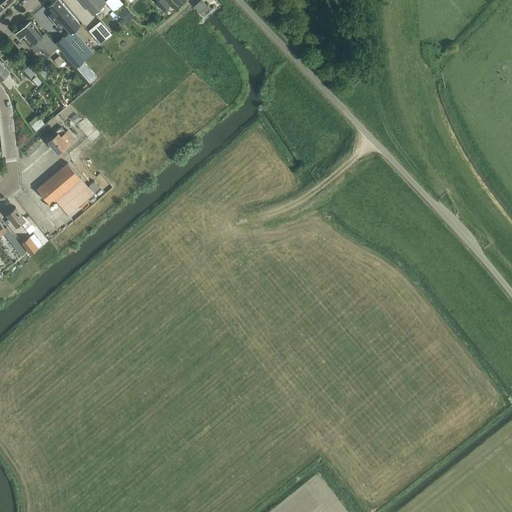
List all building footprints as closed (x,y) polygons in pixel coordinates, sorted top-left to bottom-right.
[(74,30),(80,25),(59,0),(54,0),(47,6),(53,13),(49,16),(58,26),(62,23),(69,31),(71,33),(74,30)] [(106,2),(104,0),(80,0),(92,14),(106,2)] [(164,0),(157,0),(156,2),(163,11),(170,6),(164,0)] [(200,11),(201,10),(207,5),(202,0),(201,0),(195,6),(200,11)] [(119,13),(127,23),(135,16),(126,6),(119,13)] [(22,35),(34,48),(38,45),(47,56),(57,47),(45,32),(42,34),(30,20),(16,32),(20,37),(22,35)] [(97,23),(89,31),(100,44),(106,38),(102,33),(104,31),(104,32),(108,28),(103,22),(101,20),(97,23)] [(63,36),(55,43),(76,67),(93,53),(82,41),(74,30),(71,33),(69,31),(63,36)] [(59,54),(54,59),(59,65),(62,63),(63,64),(66,61),(59,54)] [(0,59),(0,79),(10,72),(0,59)] [(76,114),(70,119),(74,123),(80,119),(76,114)] [(31,125),(35,130),(44,123),(40,118),(31,125)] [(58,152),(59,151),(75,138),(68,130),(66,131),(62,126),(55,131),(57,133),(48,140),(58,152)] [(88,186),(68,162),(37,188),(50,203),(56,198),(69,214),(93,193),(93,192),(100,187),(94,180),(88,186)] [(29,226),(32,224),(27,217),(25,219),(16,207),(7,213),(16,226),(21,222),(26,228),(29,226)] [(0,233),(3,231),(6,236),(11,232),(7,226),(5,227),(0,221),(0,233)] [(29,226),(26,228),(29,233),(35,229),(32,224),(29,226)] [(14,235),(8,240),(12,246),(14,245),(18,241),(14,235)] [(30,236),(22,243),(30,254),(39,248),(30,236)] [(18,241),(14,245),(22,255),(26,251),(18,241)]
